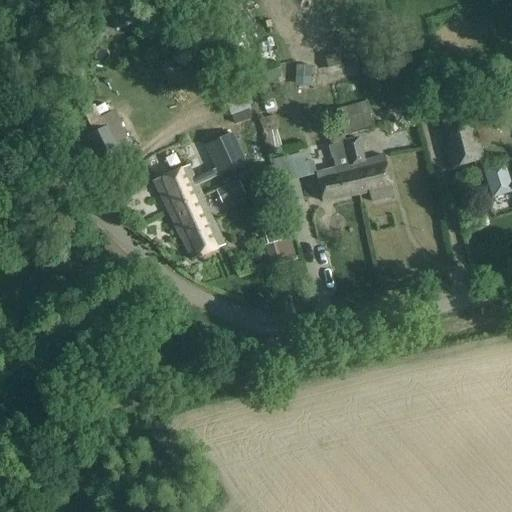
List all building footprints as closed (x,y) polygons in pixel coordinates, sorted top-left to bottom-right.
[(138,17),(130,2),(107,15),(115,30),(138,17)] [(343,70),(339,55),(323,59),(327,74),(343,70)] [(296,66),(296,76),(312,76),(312,66),(296,66)] [(258,74),(247,78),(252,91),(262,87),(258,74)] [(368,103),(337,111),(340,123),(337,123),(341,137),(358,133),(375,129),(368,103)] [(104,129),(93,135),(107,163),(133,151),(115,113),(100,120),(101,123),(104,129)] [(283,150),(271,113),(258,117),(270,154),(283,150)] [(336,169),(318,174),(324,202),(355,195),(348,168),(342,144),(341,137),(337,123),(327,126),(332,146),(329,147),(332,159),(333,159),(336,169)] [(217,169),(196,178),(199,185),(220,175),(221,176),(246,164),(233,134),(207,146),(217,169)] [(478,137),(446,146),(452,170),(458,169),(485,161),(478,137)] [(360,139),(342,144),(348,168),(355,195),(370,192),(372,201),(395,196),(386,157),(365,162),(360,139)] [(305,164),(303,153),(272,161),(278,184),(317,175),(314,162),(305,164)] [(157,180),(171,212),(204,196),(199,185),(196,178),(191,166),(157,180)] [(232,200),(232,201),(245,195),(239,181),(226,187),(232,200)] [(225,246),(204,196),(171,212),(191,260),(225,246)] [(285,225),(264,232),(268,245),(289,239),(285,225)] [(0,455),(8,454),(1,412),(0,411),(0,455)]
